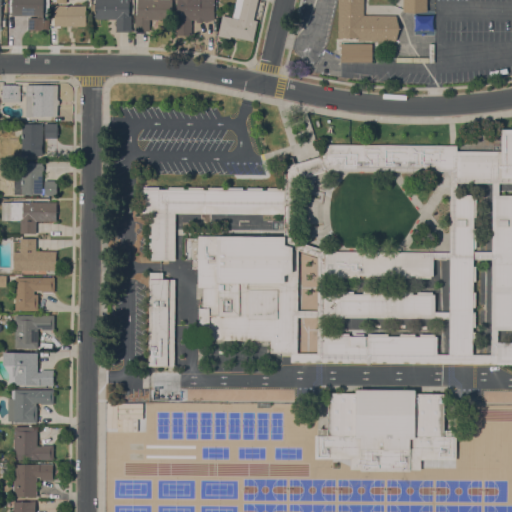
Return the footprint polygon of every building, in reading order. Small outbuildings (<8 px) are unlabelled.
[(28,15),(12,15),(12,0),(43,0),(43,17),(44,17),(43,30),(28,30),(28,15)] [(116,31),(116,18),(97,18),(97,17),(95,17),(95,10),(93,10),(93,3),(96,3),(96,0),(129,0),(129,15),(131,15),(131,28),(132,28),(132,31),(116,31)] [(135,14),(138,14),(138,0),(172,0),(172,18),(149,19),(150,30),(135,31),(135,14)] [(176,34),(176,0),(214,0),(214,19),(211,19),(210,21),(205,21),(203,19),(203,22),(197,21),(197,19),(191,19),(191,35),(176,34)] [(222,15),(232,17),(236,0),(257,0),(253,19),(258,20),(253,41),(231,36),(230,38),(218,35),(222,15)] [(358,40),(358,37),(338,37),(338,0),(364,0),(364,14),(396,15),(400,28),(396,40),(358,40)] [(427,0),(427,11),(415,12),(403,11),(403,0),(427,0)] [(86,5),(86,26),(54,26),(55,4),(86,5)] [(372,62),(341,61),(341,49),(372,49),(372,62)] [(16,84),(16,85),(20,85),(20,101),(3,101),(3,98),(2,98),(2,84),(16,84)] [(58,98),(59,100),(59,104),(58,105),(58,116),(25,116),(25,84),(58,84),(58,98)] [(22,154),(22,134),(15,134),(15,123),(45,123),(45,122),(57,123),(57,126),(58,126),(58,134),(57,134),(57,137),(45,137),(45,130),(43,130),(43,155),(22,154)] [(450,171),(325,170),(325,154),(325,144),(457,145),(457,150),(461,150),(461,145),(485,146),(485,150),(502,150),(502,128),(511,128),(511,176),(450,176),(450,171)] [(291,362),(291,352),(292,246),(286,243),(286,236),(284,236),(285,214),(285,204),(285,190),(285,166),(325,154),(325,170),(299,179),(298,241),(325,249),(325,251),(324,277),(324,291),(325,317),(325,333),(324,362),(291,362)] [(57,194),(15,193),(15,182),(21,182),(22,162),(41,163),(44,165),(44,169),(42,170),(42,188),(44,188),(44,180),(55,180),(57,182),(57,194)] [(450,176),(511,176),(511,183),(499,183),(499,194),(492,194),(492,183),(457,182),(457,194),(450,194),(450,176)] [(168,260),(151,260),(151,257),(149,257),(149,242),(152,242),(152,237),(149,237),(149,222),(152,222),(152,213),(141,213),(141,189),(144,189),(144,186),(159,186),(159,189),(169,189),(169,187),(183,187),(183,189),(188,189),(188,186),(203,187),(203,189),(208,189),(208,187),(223,187),(223,189),(228,189),(228,187),(243,187),(243,189),(248,189),(248,187),(262,187),(262,190),(267,190),(267,187),(282,187),(282,190),(285,190),(285,204),(285,214),(175,213),(175,260),(168,260)] [(457,194),(476,194),(476,217),(474,217),(474,228),(476,228),(476,248),(474,248),(474,251),(474,259),(474,265),(476,265),(475,307),(473,307),(473,311),(475,311),(475,327),(473,327),(473,331),(475,331),(475,341),(473,341),(473,354),(449,353),(449,318),(449,311),(450,258),(450,252),(450,194),(457,194)] [(511,194),(511,329),(499,329),(491,329),(492,259),(491,251),(492,194),(499,194),(511,194)] [(11,201),(57,201),(57,221),(36,220),(36,233),(20,233),(20,220),(11,220),(11,201)] [(270,352),(271,340),(209,339),(209,327),(199,327),(199,307),(202,307),(203,287),(198,287),(199,235),(284,236),(286,236),(286,243),(292,246),(291,352),(270,352)] [(13,269),(14,251),(20,251),(20,238),(36,238),(36,250),(56,250),(56,270),(13,269)] [(434,252),(434,258),(433,275),(431,275),(431,278),(418,278),(418,275),(411,275),(411,278),(383,277),(383,275),(359,275),(359,277),(324,277),(325,251),(434,252)] [(474,259),(474,251),(491,251),(492,259),(474,259)] [(174,366),(149,365),(150,272),(163,272),(163,279),(175,279),(174,366)] [(15,277),(54,277),(54,292),(41,291),(41,290),(34,290),(34,293),(38,294),(38,310),(15,310),(15,277)] [(324,291),(354,291),(354,293),(363,293),(363,291),(383,291),(383,293),(387,293),(387,291),(433,291),(433,294),(435,294),(435,311),(435,318),(325,317),(324,291)] [(54,315),(54,329),(41,329),(41,328),(38,328),(38,347),(14,347),(15,314),(54,315)] [(499,329),(499,341),(491,341),(491,329),(499,329)] [(324,362),(325,333),(349,333),(349,335),(368,335),(368,333),(388,333),(388,335),(400,336),(400,333),(415,333),(415,335),(420,335),(420,334),(435,334),(435,336),(437,336),(437,353),(437,363),(324,362)] [(511,363),(491,363),(491,354),(491,341),(499,341),(511,341),(511,363)] [(3,352),(38,352),(37,371),(41,371),(41,369),(53,369),(53,385),(9,385),(9,374),(3,365),(3,352)] [(437,353),(449,353),(473,354),(491,354),(491,363),(437,363),(437,353)] [(8,398),(14,398),(14,388),(54,389),(53,404),(41,403),(41,402),(36,402),(36,405),(37,405),(37,422),(14,422),(14,420),(7,420),(8,398)] [(150,400),(150,389),(174,389),(174,400),(150,400)] [(182,389),(194,389),(194,399),(182,399),(182,389)] [(315,458),(315,435),(318,435),(318,429),(328,429),(328,392),(356,393),(356,389),(416,389),(416,393),(444,393),(444,430),(454,430),(454,436),(456,436),(456,460),(421,459),(421,469),(410,469),(410,471),(361,471),(361,469),(351,469),(351,459),(315,458)] [(53,459),(14,459),(14,426),(29,426),(29,425),(33,425),(33,426),(37,426),(37,446),(41,446),(41,444),(53,444),(53,459)] [(14,496),(14,464),(52,463),(53,479),(40,479),(40,476),(36,476),(36,496),(14,496)] [(31,501),(31,500),(35,500),(35,511),(13,511),(13,501),(31,501)]
